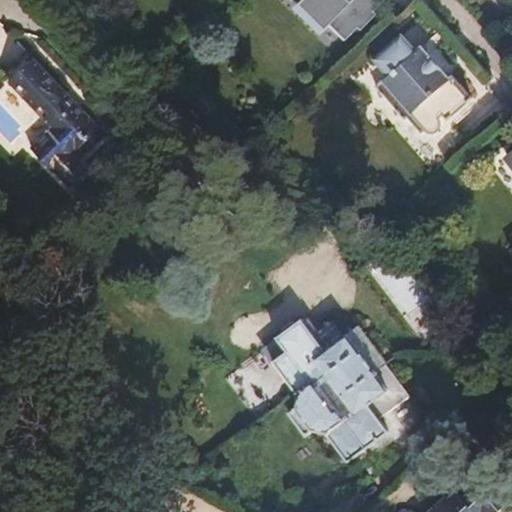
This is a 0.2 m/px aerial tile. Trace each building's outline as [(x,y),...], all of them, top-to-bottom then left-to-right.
[(300,0),(301,0),(296,6),(321,31),(327,26),(343,41),(355,29),(358,32),(374,15),(372,13),(384,0),(300,0)] [(400,34),(371,59),(386,76),(374,87),(403,120),(405,118),(420,133),(424,130),(425,131),(426,132),(428,132),(429,133),(431,133),(432,132),(434,132),(435,131),(436,130),(438,129),(438,128),(439,126),(439,125),(439,123),(439,121),(438,120),(438,118),(437,118),(441,114),(446,119),(470,98),(451,76),(447,79),(419,47),(414,51),(400,34)] [(10,83),(16,90),(41,64),(36,58),(10,83)] [(41,64),(16,90),(60,135),(37,155),(60,181),(64,177),(79,194),(96,176),(80,160),(90,149),(97,157),(114,141),(86,111),(82,115),(71,105),(76,100),(41,64)] [(82,115),(86,111),(76,100),(71,105),(82,115)] [(149,157),(138,165),(161,196),(172,187),(149,157)] [(343,397),(381,366),(352,329),(343,337),(323,352),(312,337),(299,322),(294,325),(287,324),(282,328),(282,335),(275,340),(276,342),(263,353),(294,394),(323,372),(343,397)] [(323,352),(343,337),(332,322),(312,337),(323,352)] [(406,398),(381,366),(343,397),(323,372),(294,394),(296,397),(293,408),(286,413),(303,438),(310,432),(324,435),(345,463),(386,433),(377,421),(406,398)] [(497,511),(511,501),(490,476),(471,476),(471,484),(471,492),(464,497),(460,493),(457,490),(449,497),(447,495),(426,511),(497,511)] [(471,492),(471,484),(460,493),(464,497),(471,492)]
